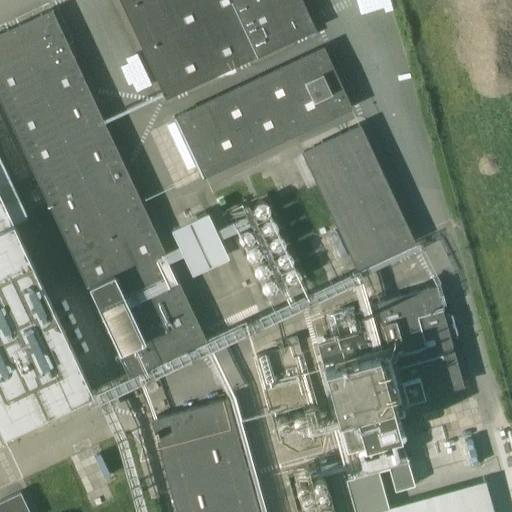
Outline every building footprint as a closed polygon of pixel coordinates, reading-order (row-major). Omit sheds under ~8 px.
[(301,0),(120,0),(165,97),(258,54),(315,28),(301,0)] [(0,33),(0,97),(128,373),(203,338),(51,10),(0,33)] [(351,106),(324,46),(174,115),(178,124),(154,136),(177,186),(351,106)] [(307,185),(316,181),(355,267),(413,240),(359,124),(302,151),(302,153),(294,157),(307,185)] [(0,431),(1,433),(91,391),(0,196),(0,431)] [(462,383),(435,285),(360,306),(365,326),(381,322),(402,399),(462,383)] [(394,489),(414,484),(392,402),(377,351),(370,327),(316,342),(323,366),(337,417),(353,476),(345,478),(354,511),(493,511),(485,480),(388,506),(378,469),(388,467),(394,489)] [(253,355),(269,414),(316,401),(299,342),(253,355)] [(259,511),(227,397),(150,418),(176,511),(259,511)] [(347,511),(337,465),(297,474),(305,511),(347,511)] [(26,511),(18,493),(0,501),(0,511),(26,511)]
